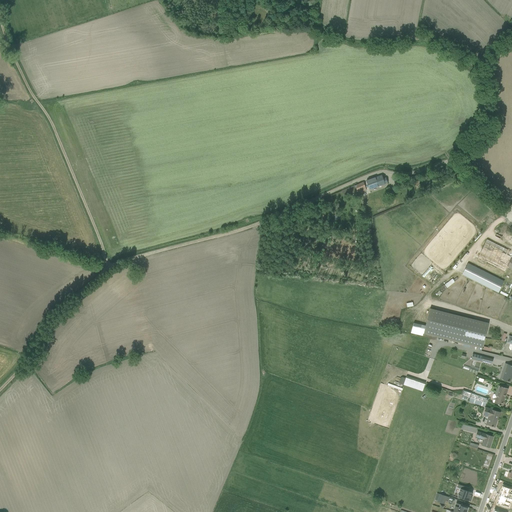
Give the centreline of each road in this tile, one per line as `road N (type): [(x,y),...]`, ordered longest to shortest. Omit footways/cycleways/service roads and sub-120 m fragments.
road 1 (track): [(108,266),(0,19)]
road 2 (track): [(108,266),(259,223),(330,191)]
road 3 (residential): [(511,222),(448,160),(330,191)]
road 4 (track): [(0,390),(22,368),(45,319),(108,266)]
road 5 (track): [(511,43),(481,70),(483,132),(448,160)]
